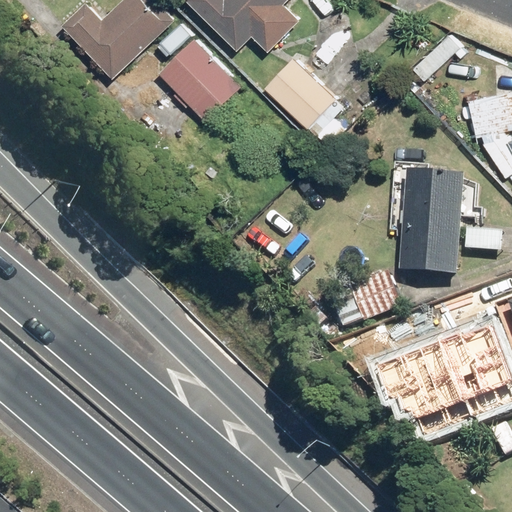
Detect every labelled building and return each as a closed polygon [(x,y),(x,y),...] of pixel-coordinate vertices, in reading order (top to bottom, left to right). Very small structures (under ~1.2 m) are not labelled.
[(89,0),(65,25),(117,77),(177,17),(159,0),(89,0)] [(199,0),(195,5),(245,51),(260,35),(277,51),(308,19),(290,2),(292,0),(199,0)] [(203,37),(166,70),(208,117),(245,84),(203,37)] [(305,59),(274,88),(314,131),(345,102),(305,59)] [(511,90),(478,99),(486,136),(511,129),(511,90)] [(467,169),(415,166),(409,272),(461,275),(467,169)] [(391,270),(332,292),(346,332),(406,310),(391,270)] [(430,317),(438,338),(488,320),(481,299),(430,317)] [(511,428),(509,420),(494,427),(507,457),(511,455),(511,428)]
